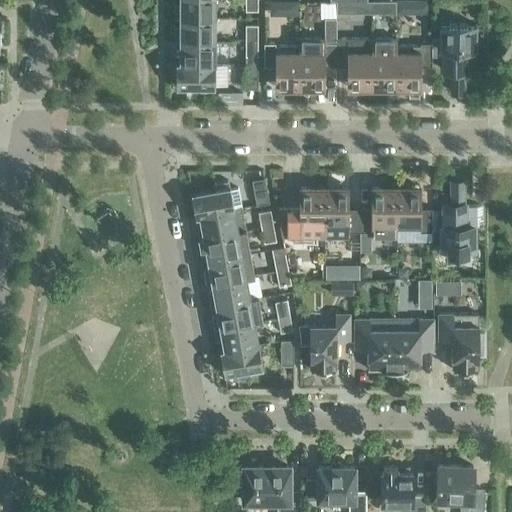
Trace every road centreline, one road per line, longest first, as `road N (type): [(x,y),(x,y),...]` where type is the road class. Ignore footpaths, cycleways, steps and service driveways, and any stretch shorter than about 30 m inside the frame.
road 1 (residential): [(151,135),(199,411),(223,421),(511,416)]
road 2 (residential): [(151,135),(511,134)]
road 3 (residential): [(0,279),(27,135)]
road 4 (residential): [(27,135),(51,0)]
road 5 (residential): [(27,135),(151,135)]
